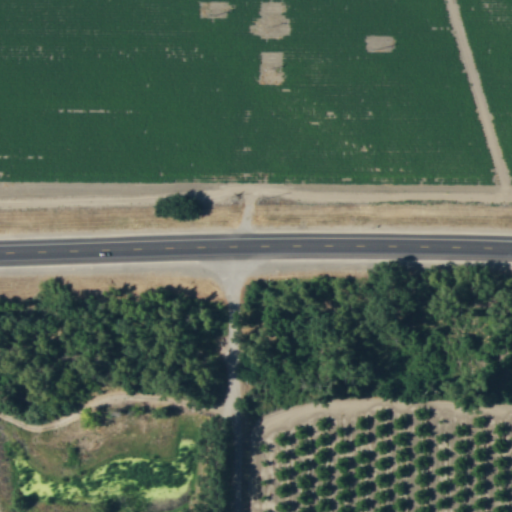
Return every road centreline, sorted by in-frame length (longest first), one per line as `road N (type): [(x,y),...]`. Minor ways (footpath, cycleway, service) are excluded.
road 1 (trunk): [(511,248),(0,252)]
road 2 (residential): [(215,511),(239,245)]
